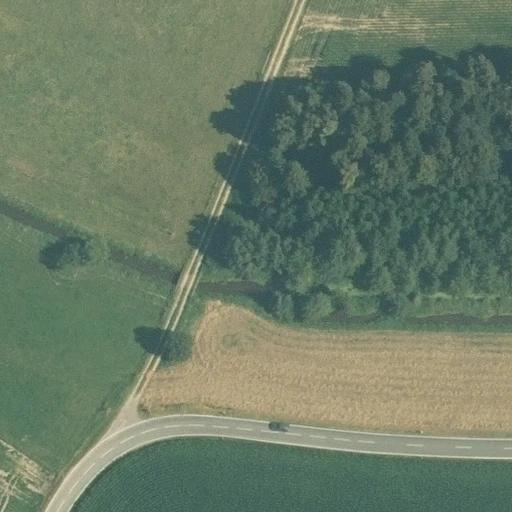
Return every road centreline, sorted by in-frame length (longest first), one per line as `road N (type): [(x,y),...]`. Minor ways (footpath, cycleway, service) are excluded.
road 1 (tertiary): [(57,511),(102,455),(161,428),(511,449)]
road 2 (track): [(303,0),(112,447)]
